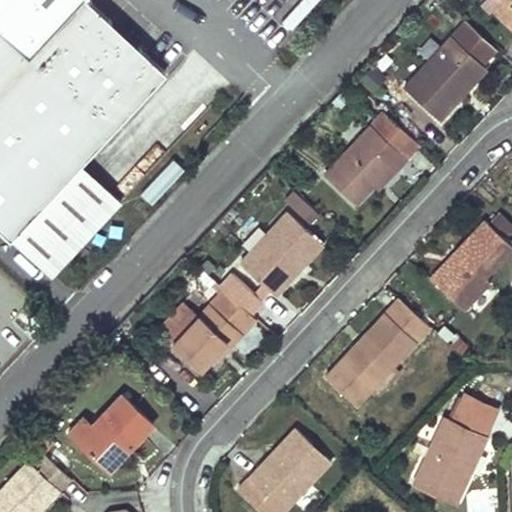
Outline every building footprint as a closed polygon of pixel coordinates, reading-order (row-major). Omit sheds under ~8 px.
[(0,0),(0,227),(10,237),(164,71),(88,0),(0,0)] [(511,0),(501,0),(503,1),(493,12),(511,30),(511,0)] [(451,36),(402,86),(437,120),(460,96),(456,92),(470,77),(474,80),(485,69),(480,64),(493,50),(464,22),(451,36)] [(383,111),(322,176),(352,204),(370,186),(388,167),(393,172),(420,145),(383,111)] [(148,198),(184,172),(176,160),(140,187),(148,198)] [(393,172),(388,167),(370,186),(375,191),(393,172)] [(310,222),(319,213),(294,189),(285,198),(310,222)] [(287,211),(238,262),(262,284),(271,292),(274,295),(286,283),(281,279),(296,264),(300,268),(322,244),(287,211)] [(458,255),(435,282),(462,308),(487,280),(483,277),(511,246),(481,220),(453,250),(458,255)] [(453,250),(429,277),(435,282),(458,255),(453,250)] [(296,264),(281,279),(286,283),(300,268),(296,264)] [(231,273),(220,285),(223,288),(251,314),(262,302),(253,294),(231,273)] [(262,284),(253,294),(262,302),(271,292),(262,284)] [(198,369),(213,354),(226,340),(231,345),(256,319),(251,314),(223,288),(171,343),(198,369)] [(398,296),(324,376),(355,406),(430,325),(398,296)] [(231,345),(226,340),(213,354),(218,359),(231,345)] [(122,394),(76,440),(101,464),(124,441),(128,445),(150,423),(122,394)] [(443,417),(413,481),(455,500),(477,452),(480,454),(487,438),(443,417)] [(257,466),(237,487),(262,511),(279,511),(329,460),(294,427),(272,450),(276,454),(261,469),(257,466)] [(124,441),(101,464),(109,473),(132,450),(128,445),(124,441)] [(272,450),(257,466),(261,469),(276,454),(272,450)] [(28,459),(0,488),(0,511),(34,511),(37,509),(40,511),(70,480),(43,454),(33,464),(28,459)]
